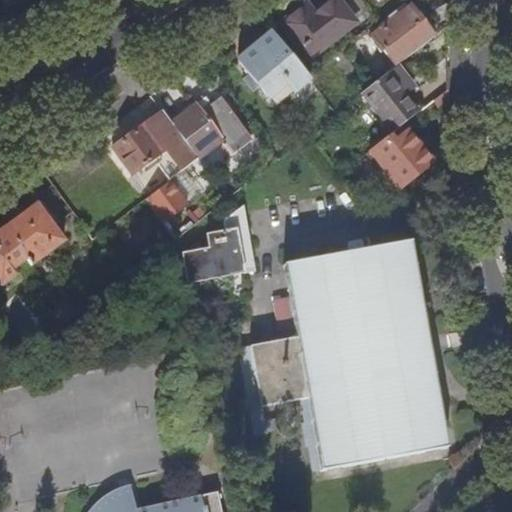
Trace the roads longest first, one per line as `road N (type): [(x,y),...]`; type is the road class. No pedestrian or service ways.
road 1 (tertiary): [(511,338),(492,206),(496,0)]
road 2 (secondary): [(0,103),(99,55),(184,0)]
